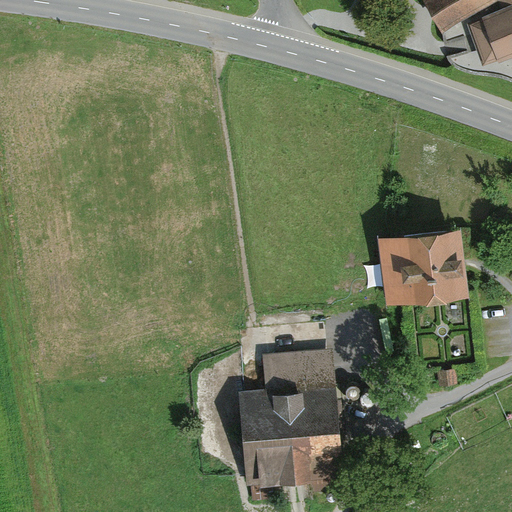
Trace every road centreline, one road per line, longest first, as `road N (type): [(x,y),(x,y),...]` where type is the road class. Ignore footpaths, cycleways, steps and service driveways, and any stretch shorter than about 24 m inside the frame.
road 1 (track): [(0,182),(60,511)]
road 2 (primary): [(272,47),(511,125)]
road 3 (primary): [(28,0),(272,47)]
